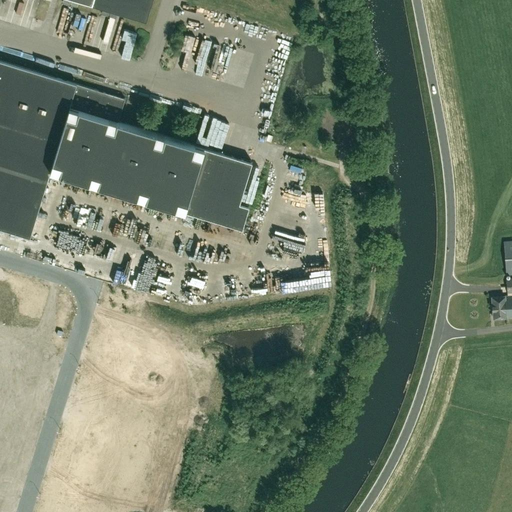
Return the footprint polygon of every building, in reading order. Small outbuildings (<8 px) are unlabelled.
[(69,0),(147,23),(147,22),(153,0),(69,0)] [(34,19),(36,12),(28,11),(26,18),(34,19)] [(240,33),(247,35),(248,32),(256,34),(259,22),(245,18),(240,33)] [(248,50),(263,54),(264,48),(269,49),(276,27),(261,22),(255,44),(250,42),(248,50)] [(197,37),(193,61),(199,63),(204,39),(197,37)] [(218,74),(228,42),(213,37),(210,44),(215,45),(207,70),(218,74)] [(236,64),(245,64),(245,48),(237,48),(236,64)] [(0,228),(30,238),(50,170),(242,229),(249,206),(239,203),(252,162),(118,121),(125,98),(0,59),(0,228)] [(266,105),(280,109),(281,104),(267,101),(266,105)] [(275,125),(278,114),(269,111),(266,122),(275,125)] [(291,175),(311,179),(314,164),(293,161),(291,175)] [(79,189),(74,216),(85,218),(91,191),(79,189)] [(312,204),(313,195),(290,192),(289,201),(312,204)] [(266,211),(272,212),(274,203),(268,202),(266,211)] [(127,233),(144,236),(146,224),(140,223),(142,215),(131,213),(127,233)] [(310,234),(313,217),(303,215),(302,220),(292,218),(291,223),(285,221),(280,244),(283,245),(282,251),(315,257),(318,243),(315,242),(317,236),(310,234)] [(150,232),(156,233),(161,217),(155,216),(150,232)] [(180,246),(187,221),(174,217),(166,242),(180,246)] [(210,257),(219,231),(214,229),(207,247),(204,255),(210,257)] [(511,240),(503,241),(506,275),(511,274),(511,278),(506,279),(507,294),(511,293),(511,240)] [(116,259),(122,260),(125,245),(119,244),(116,259)] [(506,318),(511,317),(511,296),(505,297),(492,297),(494,319),(506,318)] [(0,471),(40,341),(0,328),(0,471)]
